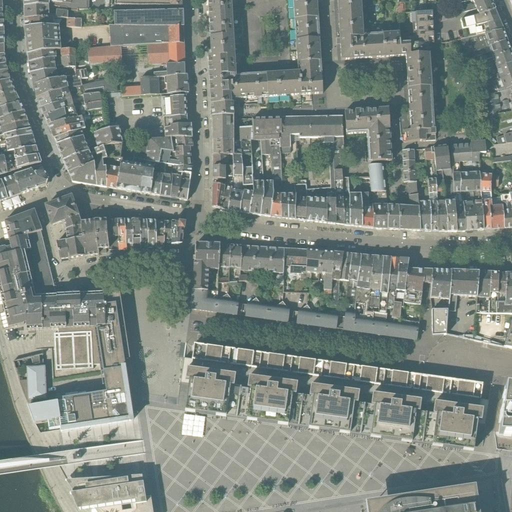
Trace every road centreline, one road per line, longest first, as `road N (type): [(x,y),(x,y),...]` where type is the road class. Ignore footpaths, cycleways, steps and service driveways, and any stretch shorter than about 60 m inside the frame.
road 1 (residential): [(511,246),(334,238),(195,216)]
road 2 (residential): [(189,251),(56,266),(38,198),(65,187)]
road 3 (residential): [(195,216),(192,0)]
road 4 (residential): [(14,0),(18,68),(65,187)]
road 5 (residential): [(65,187),(195,216)]
